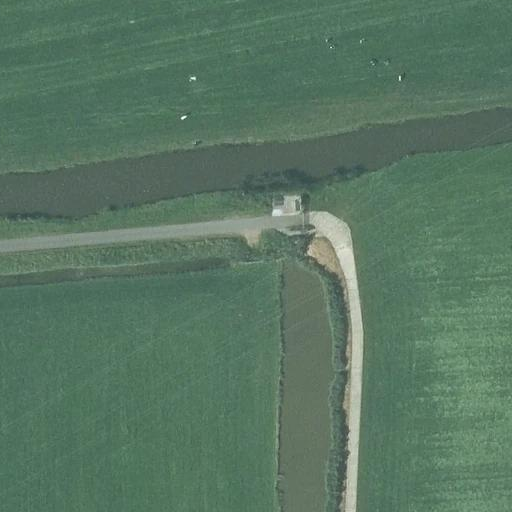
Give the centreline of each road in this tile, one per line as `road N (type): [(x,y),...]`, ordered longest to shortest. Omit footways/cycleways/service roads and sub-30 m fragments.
road 1 (track): [(350,511),(357,349),(346,255),(323,223),(272,223)]
road 2 (unclassified): [(272,223),(0,246)]
